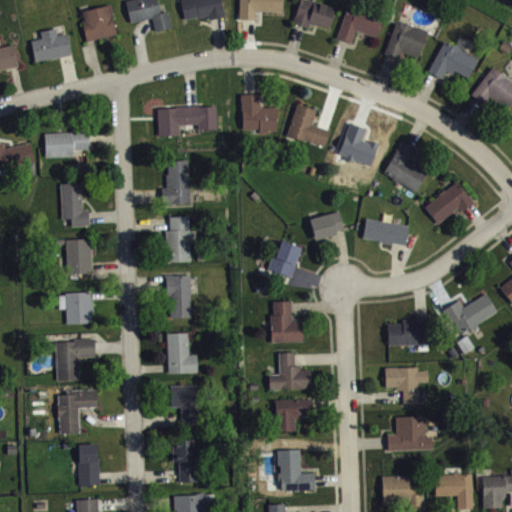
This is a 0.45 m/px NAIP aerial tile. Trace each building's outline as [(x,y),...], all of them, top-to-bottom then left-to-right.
[(124,0),(129,22),(151,17),(154,30),(171,27),(167,10),(159,12),(155,0),(124,0)] [(179,0),(183,18),(197,15),(206,15),(208,19),(221,16),(216,0),(179,0)] [(237,0),(237,17),(253,18),(254,9),(280,11),(280,0),(237,0)] [(290,22),(293,14),(294,15),(298,0),(312,0),(333,7),(327,27),(309,22),(307,27),(290,22)] [(81,10),(83,19),(81,20),(85,40),(115,33),(111,16),(113,16),(109,3),(81,10)] [(335,37),(346,7),(381,19),(375,36),(354,29),(349,42),(335,37)] [(383,53),(394,20),(426,31),(417,57),(400,51),(397,58),(383,53)] [(29,40),(33,60),(70,54),(65,32),(56,34),(54,27),(39,30),(40,37),(29,40)] [(426,70),(443,41),(476,58),(466,76),(453,69),(451,73),(444,70),(440,78),(426,70)] [(0,45),(12,43),(18,65),(0,69),(0,45)] [(469,93),(491,66),(511,81),(511,99),(505,109),(487,95),(481,103),(469,93)] [(239,93),(241,128),(258,128),(258,132),(267,132),(267,130),(275,130),(275,117),(276,117),(276,106),(259,107),(258,92),(239,93)] [(285,134),(296,103),(315,109),(311,123),(328,129),(323,145),(303,138),(302,140),(285,134)] [(157,135),(156,108),(175,107),(175,106),(199,104),(199,106),(214,105),(215,127),(196,128),(196,123),(178,124),(178,134),(157,135)] [(334,147),(344,119),(362,125),(358,139),(380,148),(373,167),(341,156),(344,149),(334,147)] [(43,132),(44,155),(72,155),(72,148),(88,148),(87,131),(83,131),(83,127),(71,127),(71,131),(43,132)] [(382,171),(392,177),(391,178),(397,182),(398,181),(414,191),(425,172),(407,161),(414,149),(400,141),(382,171)] [(0,143),(0,173),(9,172),(7,167),(33,161),(28,142),(4,148),(2,143),(0,143)] [(161,204),(160,187),(166,187),(165,173),(167,173),(167,159),(187,159),(188,191),(196,191),(196,200),(189,200),(189,202),(161,204)] [(423,205),(438,195),(437,194),(443,189),(444,189),(456,180),(467,195),(468,194),(474,201),(461,211),(457,207),(436,222),(423,205)] [(59,182),(61,218),(70,217),(70,225),(87,224),(87,209),(82,209),(80,182),(59,182)] [(308,218),(314,238),(335,233),(334,229),(343,228),(337,210),(308,218)] [(168,216),(168,228),(164,228),(165,243),(162,243),(163,261),(168,261),(168,260),(190,259),(188,215),(168,216)] [(361,236),(365,217),(407,224),(404,244),(391,242),(391,243),(378,241),(378,240),(361,236)] [(64,238),(65,256),(59,256),(59,263),(65,263),(66,272),(90,271),(89,237),(64,238)] [(289,275),(300,247),(279,239),(273,256),(270,256),(265,268),(289,275)] [(511,275),(498,286),(511,302),(511,257),(508,261),(511,266),(511,275)] [(164,274),(165,294),(169,294),(169,317),(191,315),(188,273),(164,274)] [(64,291),(64,294),(58,294),(58,308),(65,308),(65,322),(90,322),(90,312),(92,312),(91,299),(89,299),(89,291),(64,291)] [(441,309),(450,323),(453,321),(460,332),(468,327),(470,330),(478,326),(476,323),(496,310),(484,292),(463,305),(458,298),(441,309)] [(271,300),(272,314),(268,314),(269,341),(301,340),(301,320),(290,320),(289,300),(271,300)] [(386,323),(386,344),(405,343),(405,345),(416,345),(416,350),(427,350),(427,343),(439,343),(437,316),(413,317),(413,318),(401,318),(401,323),(386,323)] [(165,332),(167,372),(196,371),(195,353),(188,354),(187,331),(165,332)] [(455,340),(463,352),(473,346),(465,334),(455,340)] [(54,341),(56,379),(78,379),(77,356),(94,356),(94,337),(73,338),(73,340),(54,341)] [(267,373),(268,389),(310,387),(309,368),(299,369),(299,365),(293,365),(292,351),(277,352),(278,373),(267,373)] [(384,366),(384,386),(395,386),(395,389),(401,389),(402,403),(418,403),(417,381),(427,381),(427,369),(416,370),(416,366),(384,366)] [(169,384),(170,405),(179,405),(180,426),(199,425),(197,383),(169,384)] [(57,393),(57,403),(56,403),(56,417),(58,417),(59,432),(78,432),(77,407),(96,406),(94,388),(65,389),(65,393),(57,393)] [(275,430),(294,429),(293,416),(296,416),(296,414),(311,412),(311,398),(273,398),(275,430)] [(394,415),(394,433),(386,433),(386,448),(431,448),(430,435),(423,435),(423,432),(425,432),(424,414),(394,415)] [(178,481),(177,461),(172,461),(171,438),(194,438),(197,480),(178,481)] [(78,443),(78,461),(76,461),(78,485),(98,484),(96,442),(78,443)] [(275,449),(276,464),(278,464),(279,472),(276,472),(276,481),(279,480),(280,489),(313,488),(313,471),(300,472),(299,448),(275,449)] [(456,508),(471,508),(471,473),(460,473),(460,471),(452,471),(452,473),(433,473),(434,495),(455,494),(456,508)] [(380,474),(382,505),(404,504),(405,510),(423,510),(422,493),(414,493),(414,473),(380,474)] [(511,474),(481,475),(481,506),(501,506),(501,496),(505,497),(505,490),(511,490),(511,474)] [(172,494),(173,509),(175,508),(175,511),(201,511),(201,510),(204,510),(204,503),(214,503),(213,493),(204,493),(204,491),(195,491),(196,493),(172,494)] [(75,499),(75,511),(98,511),(97,497),(75,499)] [(266,503),(266,511),(284,511),(284,503),(266,503)]
